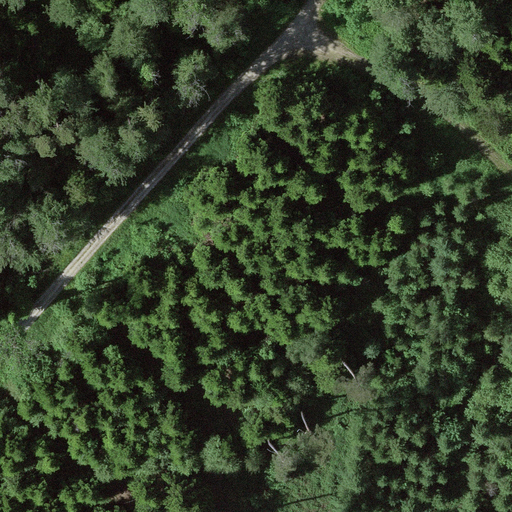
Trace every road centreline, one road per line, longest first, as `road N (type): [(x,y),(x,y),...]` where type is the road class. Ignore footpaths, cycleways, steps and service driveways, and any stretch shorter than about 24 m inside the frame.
road 1 (track): [(0,351),(314,0)]
road 2 (track): [(291,25),(486,139),(511,166)]
